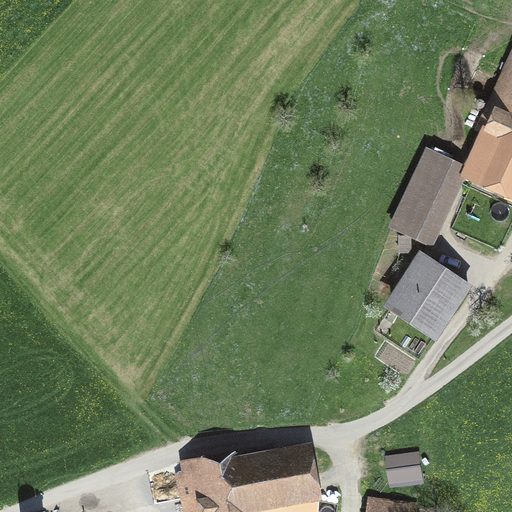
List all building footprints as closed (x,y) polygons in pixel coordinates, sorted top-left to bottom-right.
[(511,94),(476,175),(511,190),(511,94)] [(392,225),(427,242),(462,167),(427,150),(392,225)] [(393,308),(434,336),(464,291),(422,264),(393,308)] [(379,447),(380,478),(413,477),(412,446),(379,447)] [(313,511),(317,511),(320,494),(311,450),(275,455),(274,447),(197,463),(199,473),(179,477),(186,511),(313,511)] [(415,511),(416,504),(372,499),(371,511),(415,511)]
